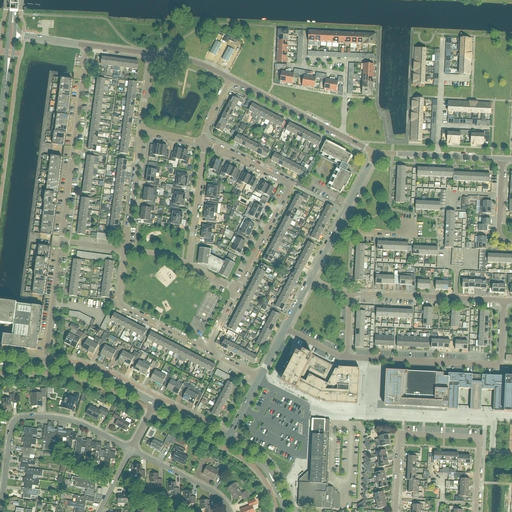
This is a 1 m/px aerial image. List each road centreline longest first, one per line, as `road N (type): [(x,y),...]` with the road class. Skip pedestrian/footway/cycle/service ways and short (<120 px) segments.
road 1 (residential): [(504,300),(500,365),(346,357)]
road 2 (residential): [(0,511),(10,430),(19,418),(63,418),(131,450)]
road 3 (residential): [(236,291),(288,187),(204,143)]
road 4 (unclassified): [(62,242),(87,45)]
road 5 (residential): [(236,291),(188,266),(204,143)]
road 6 (residential): [(351,293),(504,300)]
road 7 (residential): [(205,350),(123,308),(124,250)]
road 8 (residential): [(476,511),(478,440),(400,435)]
road 9 (unclassified): [(46,366),(62,242)]
road 10 (tertiary): [(342,135),(231,78)]
road 11 (residential): [(124,250),(140,129)]
